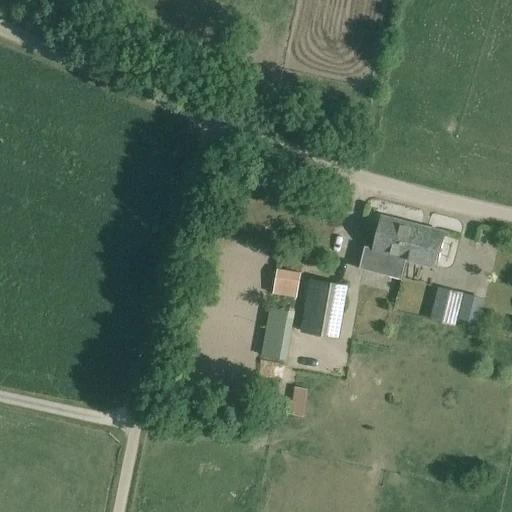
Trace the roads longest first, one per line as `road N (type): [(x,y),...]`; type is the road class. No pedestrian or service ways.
road 1 (unclassified): [(120,511),(209,125)]
road 2 (unclassified): [(511,213),(209,125)]
road 3 (unclassified): [(209,125),(0,27)]
road 4 (track): [(0,398),(137,426)]
